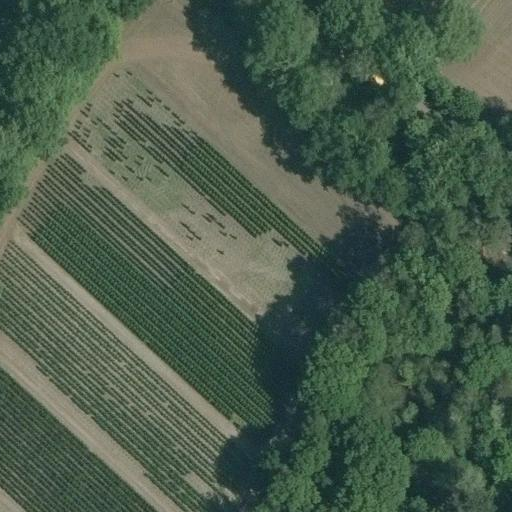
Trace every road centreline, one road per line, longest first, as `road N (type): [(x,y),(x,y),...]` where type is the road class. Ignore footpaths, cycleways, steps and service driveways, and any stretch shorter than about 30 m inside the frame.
road 1 (track): [(220,511),(372,250)]
road 2 (unclassified): [(511,161),(287,0)]
